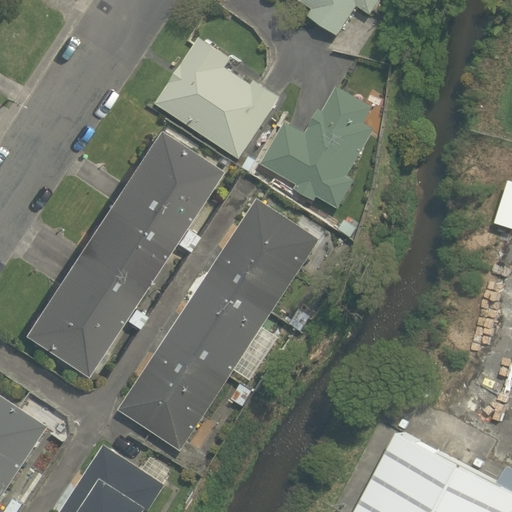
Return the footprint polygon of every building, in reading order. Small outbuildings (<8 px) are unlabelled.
[(389,0),(303,0),(320,11),(315,17),(345,37),(365,7),(379,16),(389,0)] [(405,24),(408,9),(399,7),(396,23),(405,24)] [(247,158),(290,96),(263,77),(260,82),(234,65),(240,56),(208,35),(163,101),(247,158)] [(326,105),(313,130),(293,119),(269,161),(305,182),(303,186),(322,198),(325,194),(346,206),(363,178),(355,173),(383,126),(373,120),(382,104),(345,83),(331,108),(326,105)] [(89,374),(224,169),(161,127),(26,333),(89,374)] [(255,170),(262,158),(255,154),(248,166),(255,170)] [(126,407),(189,449),(329,237),(266,195),(126,407)] [(363,224),(349,215),(342,226),(356,234),(363,224)] [(0,509),(57,425),(0,385),(0,509)] [(511,511),(511,472),(502,467),(495,481),(400,431),(356,511),(511,511)] [(150,466),(113,442),(67,511),(158,511),(164,503),(162,502),(174,481),(171,479),(178,468),(157,454),(150,466)]
